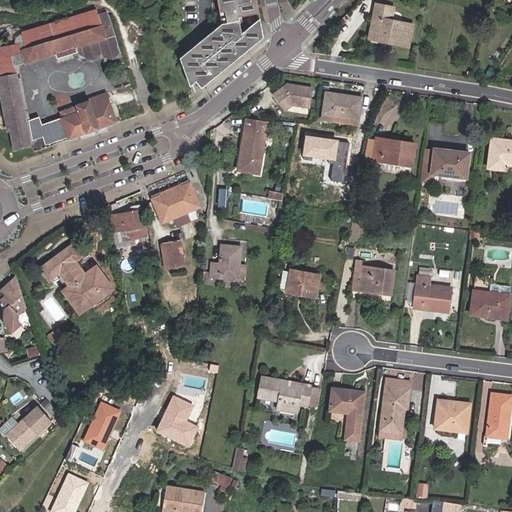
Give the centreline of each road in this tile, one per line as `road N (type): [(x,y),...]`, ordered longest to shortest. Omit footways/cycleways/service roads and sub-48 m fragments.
road 1 (residential): [(282,50),(305,64),(511,95)]
road 2 (residential): [(9,219),(173,155)]
road 3 (residential): [(157,131),(0,188)]
road 4 (residential): [(511,371),(350,351)]
